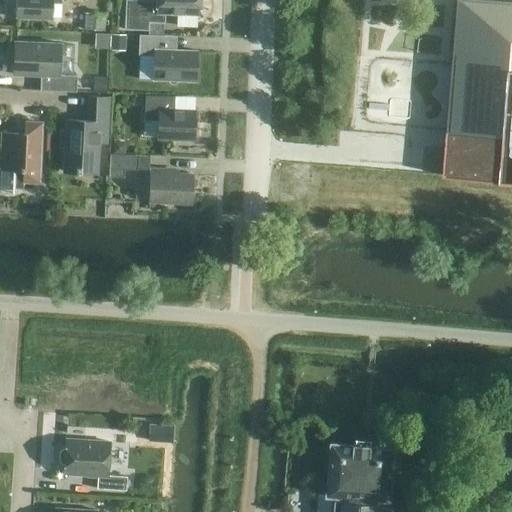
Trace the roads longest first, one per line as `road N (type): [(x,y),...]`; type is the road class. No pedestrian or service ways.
road 1 (residential): [(264,321),(0,302)]
road 2 (residential): [(254,220),(265,0)]
